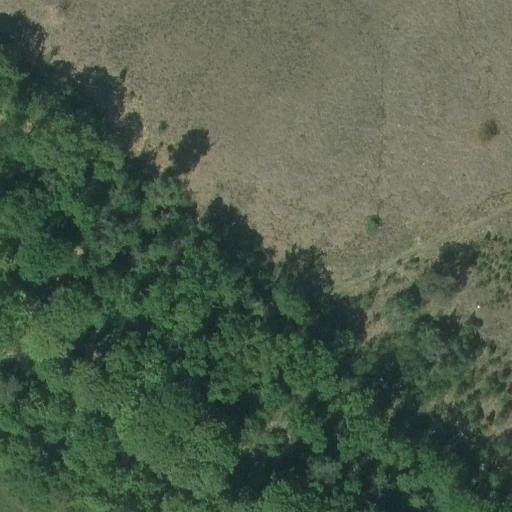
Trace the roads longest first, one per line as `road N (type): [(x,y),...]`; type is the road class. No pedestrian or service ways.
road 1 (unknown): [(301,511),(0,249)]
road 2 (track): [(161,412),(0,273)]
road 3 (track): [(269,511),(161,412)]
